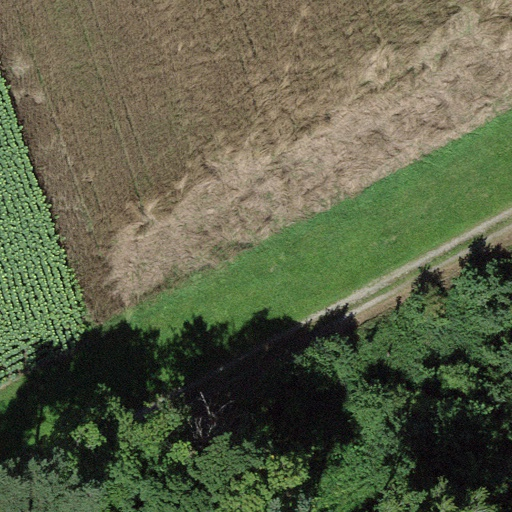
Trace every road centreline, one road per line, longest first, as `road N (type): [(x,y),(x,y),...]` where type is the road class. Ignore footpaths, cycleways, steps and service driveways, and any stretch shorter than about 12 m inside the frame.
road 1 (track): [(0,485),(511,188)]
road 2 (track): [(304,511),(206,372)]
